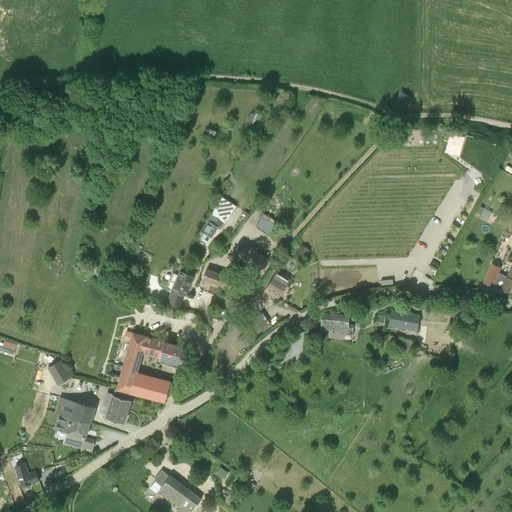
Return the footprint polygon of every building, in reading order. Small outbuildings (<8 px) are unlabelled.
[(396,106),(407,110),(413,93),(402,89),(396,106)] [(78,102),(81,114),(103,108),(101,101),(97,102),(95,98),(78,102)] [(262,116),(256,113),(256,115),(251,113),(245,126),(255,131),(262,116)] [(40,133),(39,126),(8,133),(10,142),(40,135),(40,133)] [(425,130),(403,129),(402,146),(425,147),(425,130)] [(457,165),(489,179),(502,145),(464,137),(457,165)] [(483,206),(480,213),(490,217),(493,210),(483,206)] [(207,219),(209,220),(202,231),(211,238),(218,227),(222,229),(225,223),(221,220),(224,216),(214,209),(207,219)] [(268,234),(276,222),(264,213),(261,218),(255,226),(268,234)] [(241,242),(235,250),(232,256),(240,261),(242,259),(246,261),(247,261),(254,251),(241,242)] [(301,264),(307,256),(310,250),(301,244),(293,258),(301,264)] [(246,261),(247,262),(256,267),(253,272),(257,274),(268,260),(254,251),(247,261),(246,261)] [(511,264),(511,265),(508,272),(498,268),(491,286),(508,293),(511,283),(511,264)] [(226,276),(206,269),(203,279),(222,285),(225,276),(226,276)] [(184,273),(180,271),(172,290),(176,291),(185,295),(193,277),(184,273)] [(290,280),(277,271),(265,291),(278,299),(290,280)] [(225,276),(222,285),(242,292),(246,283),(226,276),(225,276)] [(460,307),(458,318),(464,320),(466,308),(460,307)] [(420,315),(392,310),(389,326),(417,331),(420,315)] [(264,312),(256,316),(263,329),(271,325),(264,312)] [(321,326),(321,329),(352,332),(353,327),(348,326),(349,316),(330,314),(322,316),(321,326)] [(384,325),(385,315),(375,314),(374,323),(384,325)] [(133,333),(126,359),(140,363),(143,352),(182,363),(186,348),(133,333)] [(4,341),(2,345),(15,350),(16,345),(4,341)] [(15,350),(0,344),(0,350),(13,356),(15,350)] [(61,359),(47,367),(57,385),(71,377),(61,359)] [(137,373),(140,363),(126,359),(118,389),(133,393),(165,402),(170,382),(137,373)] [(124,422),(133,393),(118,389),(116,388),(107,417),(124,422)] [(60,397),(55,412),(59,413),(90,423),(94,407),(60,397)] [(59,413),(54,429),(67,432),(65,442),(82,447),(85,438),(84,437),(90,423),(59,413)] [(405,439),(401,447),(408,451),(412,443),(405,439)] [(36,472),(29,475),(26,464),(16,468),(23,486),(39,481),(36,472)] [(221,466),(218,473),(227,477),(230,470),(221,466)] [(160,489),(190,511),(191,511),(195,507),(201,499),(170,476),(163,471),(155,481),(162,486),(160,489)] [(246,485),(256,488),(258,482),(248,479),(246,485)]
